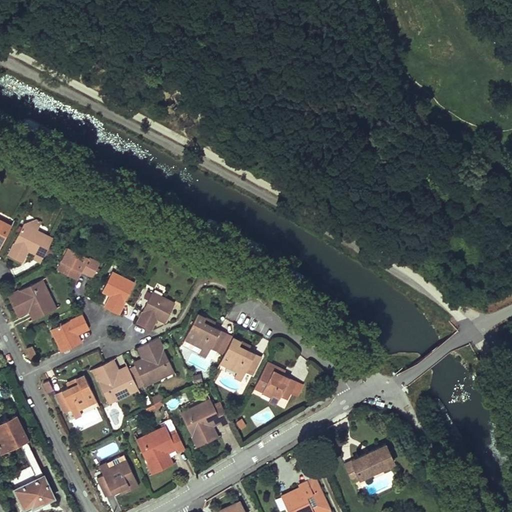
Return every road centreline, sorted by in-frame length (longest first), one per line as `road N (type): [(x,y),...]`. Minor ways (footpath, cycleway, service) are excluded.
road 1 (track): [(0,43),(349,231),(480,327)]
road 2 (track): [(0,139),(215,251),(309,311),(383,385)]
road 3 (residential): [(171,501),(355,397)]
road 4 (residential): [(240,294),(334,365),(355,397)]
road 5 (residential): [(25,371),(91,511)]
road 6 (residential): [(355,397),(403,377),(480,327)]
